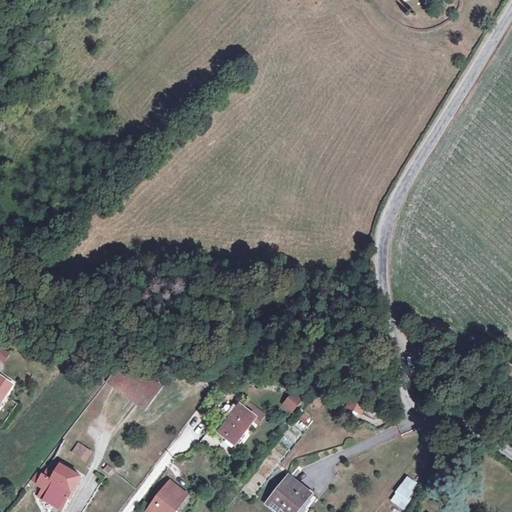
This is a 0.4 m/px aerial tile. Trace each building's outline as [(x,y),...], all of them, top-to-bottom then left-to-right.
[(0,346),(0,360),(2,363),(10,353),(1,346),(0,346)] [(119,363),(106,380),(144,409),(160,387),(145,376),(149,371),(142,366),(138,371),(132,366),(119,363)] [(0,393),(1,392),(4,394),(11,383),(0,375),(0,393)] [(293,390),(281,403),(292,412),(303,399),(293,390)] [(365,406),(349,399),(346,408),(361,415),(365,406)] [(255,416),(240,404),(219,431),(234,443),(255,416)] [(78,442),(71,452),(84,461),(91,451),(78,442)] [(37,470),(30,479),(43,487),(38,495),(61,509),(81,475),(52,459),(43,473),(37,470)] [(402,508),(420,484),(408,475),(389,498),(402,508)] [(310,493),(289,476),(267,503),(278,511),(293,511),(302,502),(308,507),(316,498),(310,493)] [(172,511),(186,494),(169,481),(147,511),(148,511),(172,511)]
